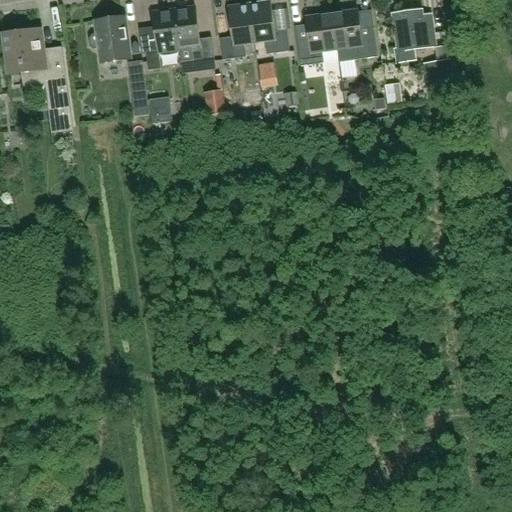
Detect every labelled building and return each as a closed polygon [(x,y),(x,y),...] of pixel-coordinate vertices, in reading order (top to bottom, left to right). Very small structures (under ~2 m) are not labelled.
[(271,2),(250,5),(255,45),(265,43),(267,56),(290,52),(287,31),(275,32),(271,2)] [(255,45),(250,5),(228,8),(232,38),(220,40),(223,62),(247,58),(245,46),(255,45)] [(175,11),(180,51),(182,64),(203,61),(203,64),(215,63),(212,39),(200,40),(196,9),(175,11)] [(180,51),(175,11),(153,14),(159,53),(147,55),(149,72),(161,70),(159,54),(180,51)] [(359,11),(333,15),(338,50),(339,62),(353,60),(355,60),(378,56),(373,28),(361,29),(359,14),(359,11)] [(415,61),(413,48),(434,45),(430,17),(420,18),(419,13),(396,16),(401,49),(396,50),(398,64),(415,61)] [(338,50),(333,15),(307,19),(308,25),(295,27),(301,68),(324,64),(323,52),(338,50)] [(96,22),(97,34),(92,35),(89,39),(90,46),(94,49),(99,49),(101,64),(131,60),(125,18),(96,22)] [(62,48),(45,51),(42,29),(16,33),(17,35),(4,37),(9,74),(22,73),(24,89),(46,86),(52,135),(74,132),(62,48)] [(425,66),(431,105),(458,101),(451,61),(425,66)] [(128,64),(132,97),(147,95),(143,62),(128,64)] [(204,73),(216,71),(215,64),(203,66),(204,73)] [(398,76),(385,83),(392,97),(405,90),(398,76)] [(221,92),(205,94),(208,117),(224,115),(221,92)] [(297,95),(285,96),(287,110),(299,109),(297,95)] [(150,101),(153,126),(173,123),(170,99),(150,101)]
